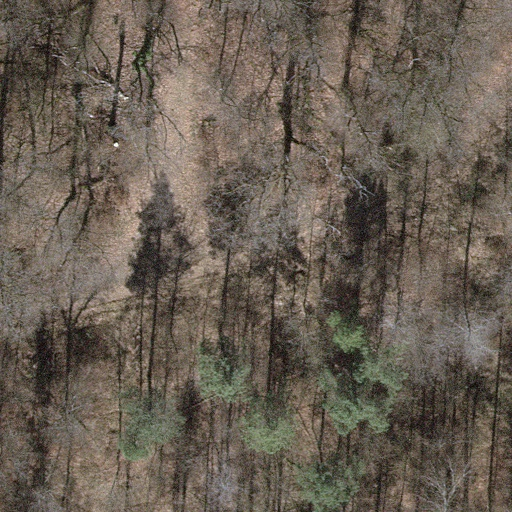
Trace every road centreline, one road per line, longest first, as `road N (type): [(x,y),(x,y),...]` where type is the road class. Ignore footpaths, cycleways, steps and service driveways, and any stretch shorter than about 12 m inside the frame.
road 1 (track): [(0,309),(147,288),(188,0)]
road 2 (track): [(511,89),(476,130),(357,212),(147,288)]
